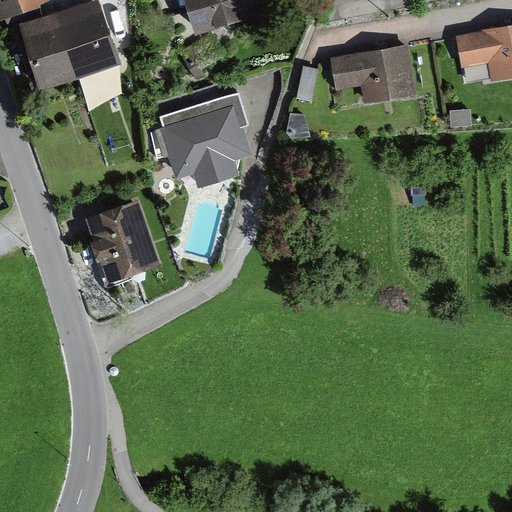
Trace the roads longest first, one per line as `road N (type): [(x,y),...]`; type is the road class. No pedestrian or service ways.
road 1 (tertiary): [(75,511),(91,439),(81,352),(0,106)]
road 2 (residential): [(511,7),(324,44)]
